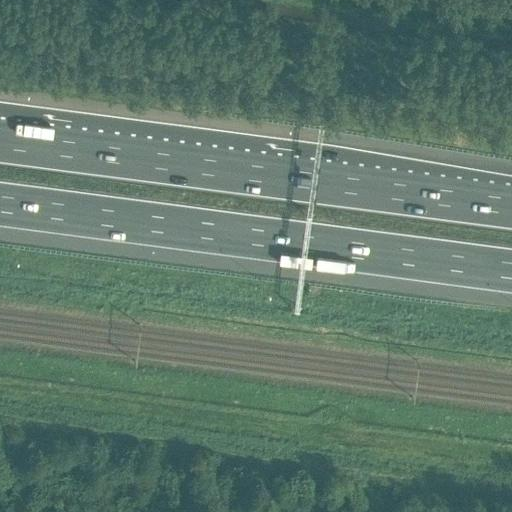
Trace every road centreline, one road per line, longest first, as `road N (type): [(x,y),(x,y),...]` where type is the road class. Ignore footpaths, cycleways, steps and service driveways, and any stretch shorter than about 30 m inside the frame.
road 1 (motorway): [(511,207),(0,141)]
road 2 (motorway): [(0,205),(511,271)]
road 3 (track): [(509,511),(0,439)]
